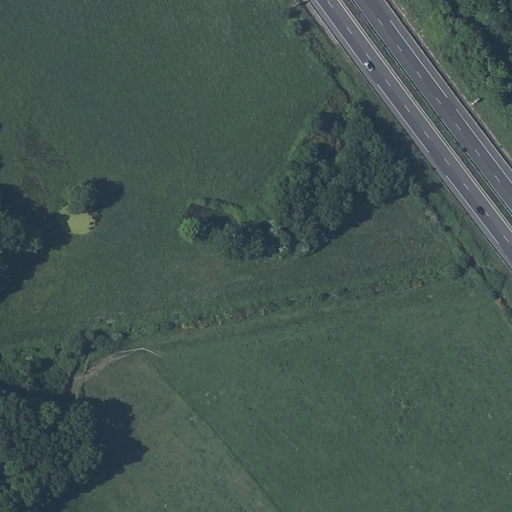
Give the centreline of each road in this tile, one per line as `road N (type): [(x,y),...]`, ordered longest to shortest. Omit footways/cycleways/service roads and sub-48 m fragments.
road 1 (motorway): [(326,0),(511,246)]
road 2 (motorway): [(511,197),(364,0)]
road 3 (track): [(14,511),(81,375),(85,329)]
